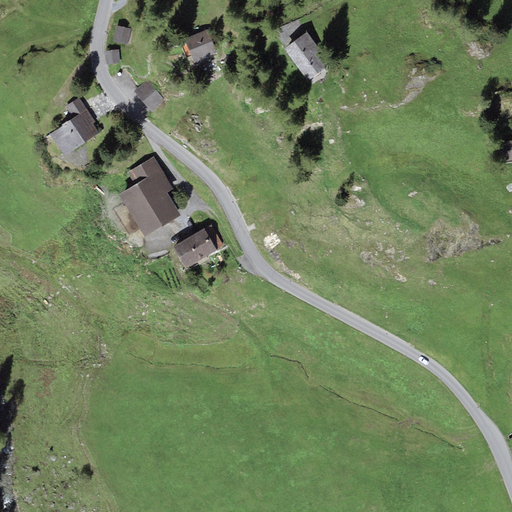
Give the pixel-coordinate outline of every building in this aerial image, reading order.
[(133,31),(116,29),(114,44),(131,46),(133,31)] [(307,31),(284,48),(308,80),(331,64),(307,31)] [(190,33),(184,63),(212,68),(218,39),(190,33)] [(121,68),(119,50),(104,51),(106,69),(121,68)] [(153,75),(134,90),(151,112),(170,97),(153,75)] [(73,118),(86,110),(78,98),(66,106),(73,118)] [(50,133),(65,155),(100,132),(86,110),(73,118),(50,133)] [(499,164),(511,161),(511,141),(496,144),(499,164)] [(129,173),(135,184),(119,194),(145,236),(180,214),(166,192),(172,188),(153,158),(129,173)] [(211,225),(204,229),(216,249),(223,245),(211,225)] [(173,246),(186,268),(217,250),(216,249),(204,229),(204,228),(173,246)]
